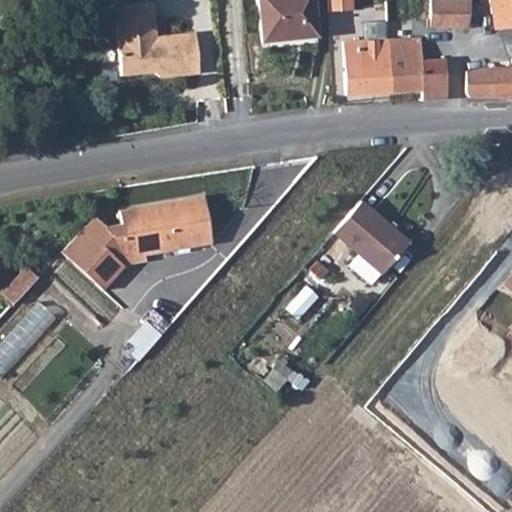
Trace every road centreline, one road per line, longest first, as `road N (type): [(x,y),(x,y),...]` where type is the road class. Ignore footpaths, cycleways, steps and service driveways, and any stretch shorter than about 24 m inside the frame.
road 1 (residential): [(0,182),(337,129),(511,119)]
road 2 (unknown): [(241,144),(226,0)]
